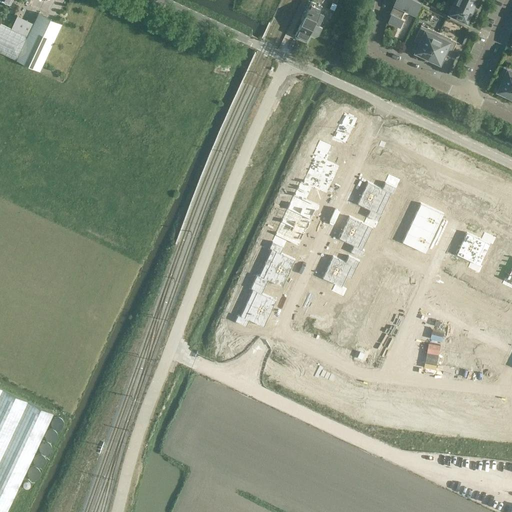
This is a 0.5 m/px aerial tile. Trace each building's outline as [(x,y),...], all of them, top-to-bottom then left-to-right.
[(420,2),(415,0),(395,0),(389,14),(400,19),(405,9),(415,13),(420,2)] [(471,10),(475,1),(473,0),(455,0),(454,3),(471,10)] [(311,1),(303,18),(314,23),(319,25),(324,15),(319,12),(322,6),(311,1)] [(466,21),(471,10),(454,3),(449,13),(466,21)] [(62,24),(38,13),(33,23),(27,36),(0,22),(0,51),(13,58),(16,59),(16,60),(40,71),(62,24)] [(11,28),(27,36),(33,23),(17,15),(11,28)] [(303,18),(295,35),(306,41),(309,34),(314,37),(318,35),(322,27),(319,25),(314,23),(303,18)] [(427,57),(439,32),(427,27),(427,28),(421,25),(416,36),(421,39),(416,51),(427,57)] [(451,38),(439,32),(427,57),(439,62),(445,50),(451,53),(456,41),(450,39),(451,38)] [(511,96),(511,93),(511,66),(510,67),(505,64),(499,75),(505,78),(499,90),(511,96)] [(344,112),(332,137),(345,143),(357,118),(344,112)] [(392,133),(380,158),(393,164),(405,139),(392,133)] [(319,140),(316,147),(328,152),(331,145),(319,140)] [(316,147),(313,154),(319,157),(313,170),(333,179),(339,166),(325,159),(328,152),(316,147)] [(423,150),(411,175),(424,181),(423,182),(430,185),(436,174),(429,171),(436,156),(423,150)] [(449,161),(437,186),(450,192),(462,167),(449,161)] [(301,180),(297,187),(309,193),(312,186),(326,193),(333,179),(313,170),(307,183),(301,180)] [(389,174),(386,180),(398,186),(401,179),(389,174)] [(480,177),(468,202),(480,207),(480,209),(487,212),(492,200),(486,197),(493,183),(480,177)] [(367,181),(362,192),(382,201),(386,190),(393,193),(396,186),(385,181),(382,187),(367,181)] [(298,196),(292,209),(311,218),(318,204),(306,199),(309,193),(297,187),(294,194),(298,196)] [(492,200),(487,212),(494,215),(494,214),(507,220),(511,208),(511,191),(505,189),(499,203),(492,200)] [(428,190),(423,201),(430,205),(435,193),(428,190)] [(362,192),(357,204),(370,209),(367,216),(378,221),(381,214),(377,212),(382,201),(362,192)] [(0,371),(60,399),(126,258),(96,244),(0,199),(0,371)] [(420,201),(415,212),(439,223),(444,213),(420,201)] [(292,209),(286,222),(305,231),(311,218),(292,209)] [(415,212),(411,221),(435,233),(439,223),(415,212)] [(349,215),(344,227),(363,236),(368,225),(375,228),(378,221),(367,216),(364,222),(349,215)] [(411,221),(406,231),(430,242),(435,233),(411,221)] [(276,234),(272,240),(284,246),(287,240),(299,245),(305,231),(286,222),(279,235),(276,234)] [(344,227),(339,238),(353,245),(350,251),(362,257),(365,250),(358,247),(363,236),(344,227)] [(406,231),(401,242),(425,253),(430,242),(406,231)] [(466,232),(461,243),(481,252),(486,241),(492,244),(496,237),(484,232),(481,238),(466,232)] [(272,240),(269,247),(276,251),(269,264),(289,273),(295,259),(281,252),(284,246),(272,240)] [(461,243),(456,254),(471,261),(468,268),(479,273),(482,266),(476,263),(481,252),(461,243)] [(333,255),(328,267),(347,276),(352,265),(357,267),(360,260),(349,255),(346,261),(333,255)] [(257,274),(253,281),(265,286),(268,280),(282,286),(289,273),(269,264),(263,277),(257,274)] [(328,267),(323,278),(335,284),(332,290),(344,296),(347,289),(342,286),(347,276),(328,267)] [(443,272),(431,297),(454,308),(454,307),(463,288),(466,283),(443,272)] [(498,280),(495,287),(506,292),(509,286),(511,286),(511,273),(509,272),(504,283),(498,280)] [(391,274),(386,284),(406,293),(411,283),(391,274)] [(253,281),(250,288),(257,291),(251,304),(270,313),(276,299),(262,292),(265,286),(253,281)] [(386,284),(382,294),(401,303),(406,293),(386,284)] [(463,288),(454,307),(463,312),(473,292),(463,288)] [(316,292),(310,303),(330,312),(335,301),(341,304),(345,297),(333,292),(330,298),(316,292)] [(473,292),(463,312),(473,316),(482,297),(473,292)] [(382,294),(377,304),(397,313),(401,303),(382,294)] [(482,297),(473,316),(483,321),(492,301),(482,297)] [(492,301),(483,321),(493,326),(502,306),(492,301)] [(307,311),(305,314),(320,321),(317,327),(328,333),(331,326),(325,323),(330,312),(310,303),(306,311),(307,311)] [(238,314),(235,321),(246,326),(249,320),(264,327),(270,313),(251,304),(244,317),(238,314)] [(377,304),(373,313),(392,322),(397,313),(377,304)] [(502,306),(493,326),(503,330),(511,311),(502,306)] [(511,310),(511,311),(503,330),(511,334),(511,310)] [(368,323),(388,332),(392,322),(373,313),(368,323)] [(363,320),(353,343),(378,355),(388,332),(368,323),(363,320)] [(217,331),(205,356),(250,377),(262,352),(217,331)] [(304,366),(294,386),(306,392),(316,370),(307,366),(307,367),(304,366)] [(321,374),(312,395),(323,400),(334,378),(325,374),(324,375),(321,374)] [(339,382),(329,403),(341,409),(352,386),(343,382),(342,384),(339,382)] [(0,511),(6,511),(53,412),(0,387),(0,511)] [(357,391),(347,411),(359,417),(365,404),(369,395),(361,390),(360,392),(357,391)] [(365,404),(359,417),(379,419),(385,406),(390,397),(381,393),(380,395),(377,393),(371,407),(365,404)] [(385,406),(379,419),(400,422),(406,409),(410,400),(401,395),(401,397),(398,396),(391,409),(385,406)] [(406,409),(400,422),(420,424),(426,411),(431,402),(422,398),(421,400),(418,398),(412,411),(406,409)] [(426,411),(420,424),(441,427),(447,414),(451,405),(442,400),(442,402),(438,401),(432,414),(426,411)] [(447,414),(441,427),(461,429),(467,416),(471,407),(463,403),(462,405),(459,403),(453,416),(447,414)] [(467,416),(461,429),(481,432),(488,419),(492,410),(483,405),(482,407),(479,406),(473,419),(467,416)] [(488,419),(481,432),(502,434),(508,421),(511,412),(511,411),(504,408),(503,410),(500,408),(493,421),(488,419)] [(511,423),(508,421),(502,434),(511,435),(511,423)]
